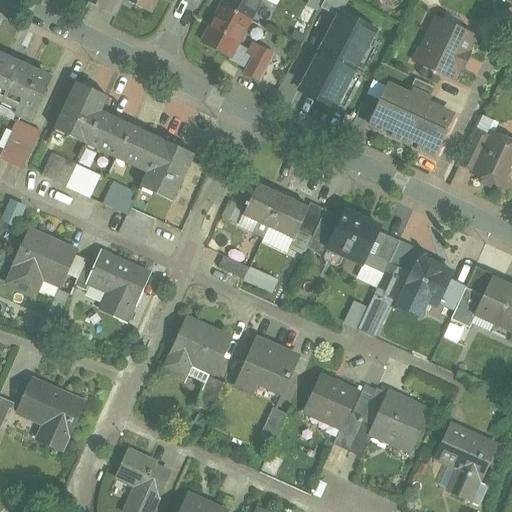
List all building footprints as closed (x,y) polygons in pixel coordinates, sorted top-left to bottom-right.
[(109,0),(91,0),(90,3),(104,10),(109,0)] [(159,0),(127,0),(153,13),(159,0)] [(263,0),(228,0),(225,7),(252,21),(263,0)] [(225,7),(205,45),(232,59),(252,21),(225,7)] [(337,19),(301,91),(337,109),(373,38),(337,19)] [(459,33),(438,23),(432,37),(430,36),(423,51),(420,49),(414,62),(454,80),(460,68),(463,70),(470,56),(466,54),(473,39),(471,34),(465,31),(459,33)] [(275,55),(256,45),(250,56),(256,59),(247,76),(261,83),(263,79),(271,63),(275,55)] [(21,66),(0,56),(0,98),(5,101),(21,66)] [(281,68),(271,63),(263,79),(273,84),(281,68)] [(51,80),(21,66),(5,101),(20,108),(18,114),(33,121),(51,80)] [(416,79),(410,92),(414,93),(426,99),(430,101),(436,89),(416,79)] [(77,83),(56,129),(87,144),(102,112),(107,101),(89,93),(87,87),(77,83)] [(388,87),(370,127),(434,157),(453,117),(424,104),(426,99),(414,93),(412,97),(388,87)] [(111,116),(102,112),(87,144),(118,158),(131,130),(114,122),(111,116)] [(41,133),(18,122),(0,160),(24,171),(41,133)] [(142,130),(133,126),(131,130),(118,158),(149,173),(162,144),(144,136),(142,130)] [(476,132),(461,164),(475,171),(490,139),(476,132)] [(511,143),(493,134),(490,139),(475,171),(474,173),(506,188),(506,186),(511,188),(511,143)] [(172,144),(164,140),(149,173),(142,187),(173,202),(193,160),(175,151),(172,144)] [(77,165),(54,154),(44,176),(67,187),(77,165)] [(101,177),(77,165),(67,187),(92,198),(101,177)] [(139,194),(116,183),(105,205),(129,216),(132,209),(139,194)] [(259,185),(244,216),(269,228),(284,197),(259,185)] [(309,208),(284,197),(269,228),(295,240),(299,231),(309,208)] [(311,203),(309,208),(299,231),(313,237),(314,236),(326,210),(311,203)] [(158,221),(132,209),(129,216),(120,234),(147,246),(158,221)] [(342,217),(326,210),(314,236),(330,243),(342,217)] [(366,221),(345,211),(342,217),(330,243),(323,257),(325,263),(336,268),(342,266),(346,256),(365,265),(380,232),(382,229),(380,228),(380,229),(366,222),(366,221)] [(76,253),(30,231),(14,265),(17,266),(9,284),(35,295),(43,277),(62,286),(76,253)] [(380,232),(365,265),(385,274),(390,263),(400,241),(380,232)] [(330,243),(314,236),(313,237),(309,248),(322,258),(323,257),(330,243)] [(423,252),(400,241),(390,263),(403,269),(412,273),(419,258),(420,258),(423,252)] [(151,275),(104,254),(99,265),(91,284),(112,293),(105,310),(102,309),(102,310),(127,321),(135,303),(138,304),(151,275)] [(250,268),(225,256),(219,268),(245,280),(250,268)] [(420,258),(419,258),(412,273),(404,290),(429,301),(439,306),(454,274),(420,258)] [(87,260),(76,286),(88,291),(91,284),(99,265),(87,260)] [(385,274),(377,291),(390,297),(403,269),(390,263),(385,274)] [(504,279),(477,266),(467,288),(484,296),(491,280),(501,285),(504,279)] [(276,294),(282,280),(252,268),(246,282),(276,294)] [(403,269),(390,297),(399,301),(404,290),(412,273),(403,269)] [(511,289),(501,285),(491,280),(484,296),(476,316),(478,313),(501,323),(502,322),(511,327),(511,289)] [(456,283),(445,307),(456,312),(467,288),(456,283)] [(429,301),(405,290),(398,306),(421,317),(429,301)] [(60,291),(47,320),(58,325),(71,295),(60,291)] [(391,307),(374,298),(359,328),(376,337),(391,307)] [(367,308),(354,302),(344,322),(357,328),(367,308)] [(205,328),(187,320),(173,353),(174,354),(168,367),(188,376),(189,375),(189,374),(186,372),(191,360),(200,365),(200,366),(212,371),(216,373),(231,340),(229,339),(229,340),(205,329),(205,328)] [(299,359),(256,340),(236,385),(279,404),(299,359)] [(200,365),(191,360),(186,372),(189,374),(189,375),(206,383),(209,377),(212,371),(200,366),(200,365)] [(359,393),(322,376),(305,414),(341,430),(349,415),(359,393)] [(206,383),(196,406),(211,413),(224,384),(209,377),(206,383)] [(84,403),(34,381),(22,407),(19,413),(45,425),(38,440),(63,451),(84,403)] [(411,404),(387,394),(374,424),(397,435),(395,442),(412,450),(430,410),(412,402),(411,404)] [(0,397),(0,398),(0,432),(10,409),(19,413),(22,407),(0,397)] [(287,415),(273,409),(260,438),(274,444),(287,415)] [(341,430),(334,446),(349,452),(360,427),(363,421),(349,415),(341,430)] [(499,447),(452,426),(437,459),(460,470),(450,492),(449,491),(449,492),(470,502),(481,480),(483,480),(499,447)] [(360,427),(349,452),(362,458),(373,433),(360,427)] [(157,464),(129,452),(118,478),(138,487),(126,511),(152,511),(170,473),(156,467),(157,464)] [(226,511),(188,495),(180,511),(226,511)]
